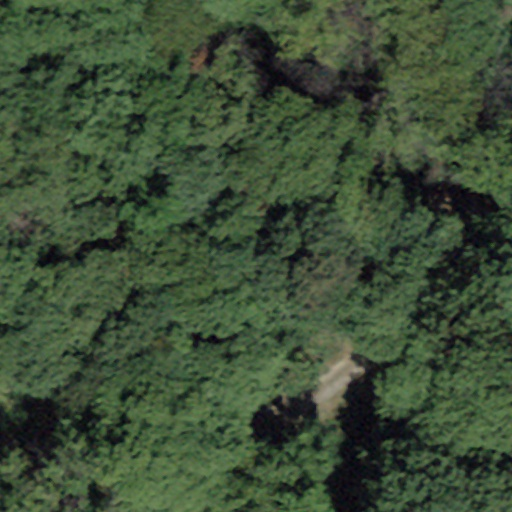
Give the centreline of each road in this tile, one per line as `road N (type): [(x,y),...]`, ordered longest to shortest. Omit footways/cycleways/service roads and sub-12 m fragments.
road 1 (track): [(0,446),(34,427),(296,404),(511,167)]
road 2 (track): [(296,404),(197,511)]
